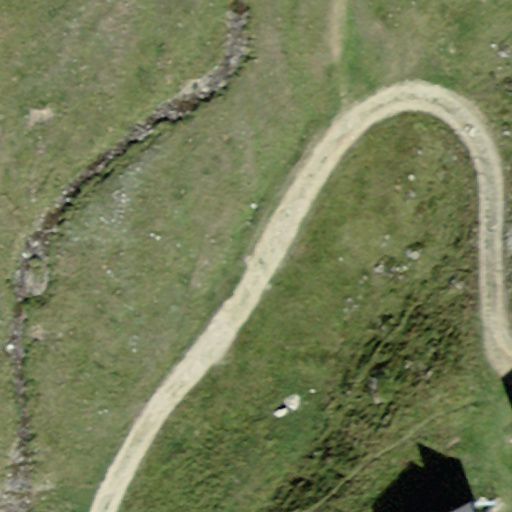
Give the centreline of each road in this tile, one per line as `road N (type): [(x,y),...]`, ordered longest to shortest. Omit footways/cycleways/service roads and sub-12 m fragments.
road 1 (track): [(115,511),(171,405),(255,311),(348,137),(408,107)]
road 2 (track): [(408,107),(432,106),(471,123),(493,168),(500,356),(511,369)]
